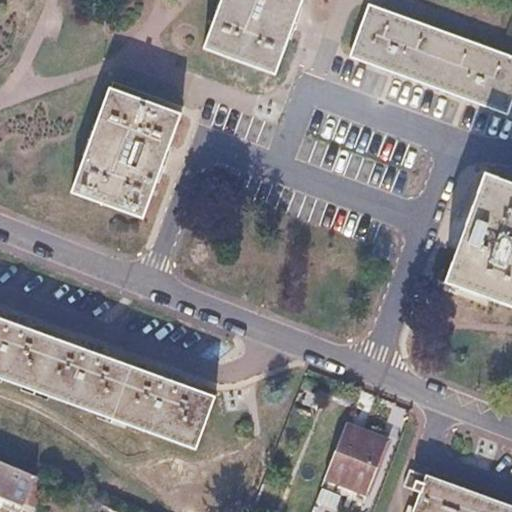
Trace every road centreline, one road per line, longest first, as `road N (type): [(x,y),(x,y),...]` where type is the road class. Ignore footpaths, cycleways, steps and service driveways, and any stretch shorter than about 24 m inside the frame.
road 1 (residential): [(0,228),(372,373)]
road 2 (residential): [(372,373),(455,143),(511,154)]
road 3 (residential): [(372,373),(511,428)]
